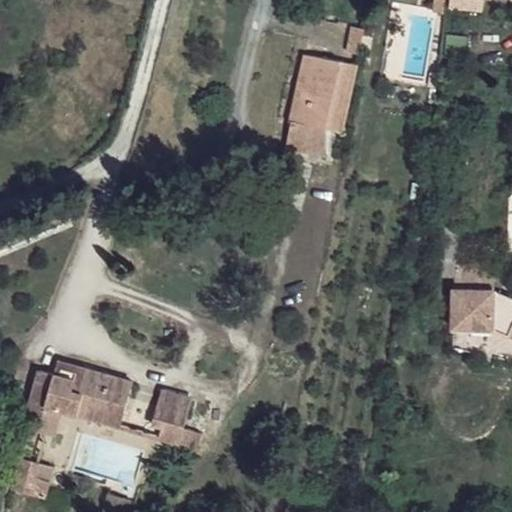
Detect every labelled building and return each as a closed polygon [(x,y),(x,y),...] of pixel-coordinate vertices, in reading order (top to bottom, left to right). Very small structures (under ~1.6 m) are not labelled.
[(444,10),(445,0),(434,0),(434,8),(444,10)] [(449,0),(448,9),(456,10),(458,5),(472,6),(472,0),(449,0)] [(364,42),(367,27),(352,23),(348,38),(364,42)] [(297,121),(312,54),(303,52),(289,119),(293,120),(297,121)] [(340,60),(312,54),(297,121),(326,126),(340,60)] [(354,63),(340,60),(326,126),(340,129),(354,63)] [(297,121),(293,120),(286,146),(326,156),(326,126),(297,121)] [(435,211),(434,274),(457,275),(457,212),(435,211)] [(511,303),(495,295),(495,289),(451,287),(451,325),(495,327),(511,334),(511,303)] [(511,294),(496,287),(495,289),(495,295),(511,303),(511,294)] [(76,364),(56,359),(53,372),(58,373),(59,368),(73,372),(76,364)] [(22,425),(46,431),(53,406),(59,408),(76,412),(80,397),(123,408),(131,379),(76,364),(73,372),(59,368),(58,373),(53,372),(38,368),(22,425)] [(192,394),(160,386),(151,420),(161,423),(158,433),(197,444),(202,427),(184,423),(192,394)] [(80,397),(76,412),(119,424),(123,408),(80,397)] [(46,431),(52,433),(59,408),(53,406),(46,431)] [(21,456),(13,487),(45,496),(49,478),(35,475),(39,460),(21,456)] [(129,494),(108,489),(106,499),(127,504),(129,494)] [(124,511),(127,504),(106,499),(103,510),(111,511),(124,511)]
